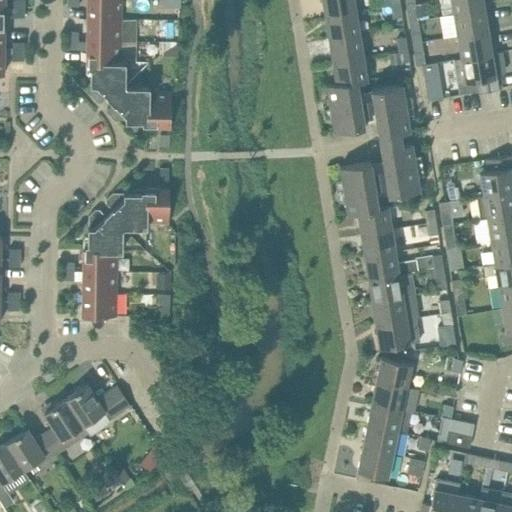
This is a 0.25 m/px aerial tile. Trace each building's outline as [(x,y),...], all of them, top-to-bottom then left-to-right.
[(121,19),(121,0),(86,0),(86,18),(121,19)] [(353,0),(321,0),(325,16),(355,11),(353,0)] [(417,19),(415,6),(415,5),(414,0),(405,0),(409,20),(417,19)] [(488,7),(486,0),(450,0),(453,13),(488,7)] [(424,3),(415,5),(415,6),(417,19),(426,17),(424,3)] [(402,16),(400,4),(391,5),(393,18),(402,16)] [(24,17),(24,8),(13,7),(13,17),(24,17)] [(491,30),(488,7),(453,13),(457,35),(491,30)] [(359,34),(355,11),(325,16),(328,39),(359,34)] [(120,41),(121,19),(86,18),(86,40),(120,41)] [(419,31),(417,19),(409,20),(411,33),(419,31)] [(67,30),(66,39),(78,40),(78,30),(67,30)] [(495,52),(491,30),(457,35),(460,58),(495,52)] [(363,56),(359,34),(328,39),(332,61),(363,56)] [(396,38),(398,50),(407,49),(405,36),(396,38)] [(78,49),(78,40),(66,39),(66,49),(78,49)] [(120,61),(120,41),(86,40),(85,63),(90,63),(90,62),(120,62),(120,61)] [(12,41),(12,51),(23,51),(24,42),(12,41)] [(162,52),(162,55),(177,56),(178,42),(162,52)] [(409,61),(407,49),(398,50),(400,63),(409,61)] [(23,60),(23,51),(12,51),(12,60),(23,60)] [(422,64),(425,64),(423,51),(414,53),(416,65),(422,64)] [(501,87),(495,52),(460,58),(464,81),(473,80),(475,91),(501,87)] [(367,80),(363,56),(332,61),(336,82),(336,84),(356,80),(357,81),(367,80)] [(125,61),(120,61),(120,62),(90,62),(90,63),(90,84),(91,84),(91,95),(97,102),(101,102),(107,96),(113,103),(107,108),(107,112),(113,119),(125,119),(125,120),(146,120),(147,120),(148,91),(149,91),(149,86),(125,86),(124,84),(125,61)] [(425,64),(422,64),(427,99),(443,97),(437,62),(425,64)] [(364,126),(361,106),(357,81),(356,80),(336,84),(336,82),(326,84),(333,131),(364,126)] [(371,89),(377,124),(379,136),(409,131),(402,84),(371,89)] [(169,126),(170,106),(170,91),(149,91),(148,91),(147,120),(146,120),(146,125),(169,126)] [(169,145),(169,134),(160,134),(160,145),(169,145)] [(419,190),(411,142),(381,147),(388,195),(419,190)] [(511,190),(511,155),(511,154),(486,158),(488,170),(479,171),(483,195),(511,190)] [(378,207),(377,206),(373,181),(370,161),(339,166),(347,214),(357,212),(357,211),(378,207)] [(159,179),(168,179),(169,168),(159,168),(159,179)] [(168,207),(168,187),(145,187),(145,192),(146,192),(145,222),(146,222),(168,222),(168,207)] [(511,190),(483,195),(487,218),(511,213),(511,190)] [(146,192),(145,192),(123,192),(112,192),(105,198),(105,202),(111,208),(104,214),(99,209),(95,209),(88,215),(88,226),(87,226),(87,247),(87,249),(117,249),(117,250),(122,251),(122,227),(123,226),(146,227),(146,222),(145,222),(146,192)] [(438,202),(440,215),(442,225),(451,224),(447,201),(438,202)] [(387,205),(377,206),(378,207),(357,211),(357,212),(360,234),(391,228),(387,205)] [(425,210),(427,223),(435,221),(433,209),(425,210)] [(511,213),(487,218),(490,240),(511,236),(511,213)] [(437,234),(435,221),(427,223),(429,235),(437,234)] [(455,246),(452,233),(451,224),(442,225),(446,247),(455,246)] [(395,251),(391,228),(360,234),(364,256),(395,251)] [(511,259),(511,236),(490,240),(494,263),(511,259)] [(460,245),(455,246),(446,247),(449,269),(464,267),(460,245)] [(116,271),(117,250),(117,249),(87,249),(87,247),(82,247),(82,270),(116,271)] [(9,248),(8,257),(20,257),(20,248),(9,248)] [(397,262),(395,251),(364,256),(368,278),(399,273),(411,271),(418,270),(416,259),(397,262)] [(441,254),(432,255),(416,258),(416,259),(418,270),(434,268),(443,266),(441,254)] [(20,266),(20,257),(8,257),(8,266),(20,266)] [(511,259),(494,263),(483,265),(485,276),(496,274),(498,285),(511,282),(511,259)] [(62,261),(62,270),(74,270),(74,261),(62,261)] [(445,279),(443,266),(434,268),(436,280),(445,279)] [(73,279),(74,270),(62,270),(62,279),(73,279)] [(116,292),(116,271),(82,270),(81,292),(116,292)] [(415,294),(411,271),(399,273),(368,278),(371,301),(402,296),(415,294)] [(451,280),(453,292),(462,291),(460,279),(451,280)] [(511,305),(511,282),(498,285),(501,308),(511,305)] [(8,291),(7,300),(19,300),(19,291),(8,291)] [(464,303),(462,291),(453,292),(455,305),(464,303)] [(116,315),(116,295),(116,292),(81,292),(81,314),(116,315)] [(158,303),(169,303),(169,293),(158,293),(158,303)] [(406,318),(402,296),(371,301),(375,323),(406,318)] [(439,300),(441,313),(450,311),(448,299),(439,300)] [(19,310),(19,300),(7,300),(7,309),(19,310)] [(511,305),(501,308),(505,330),(501,331),(503,343),(511,341),(511,305)] [(452,324),(450,311),(441,313),(443,325),(452,324)] [(416,317),(406,318),(375,323),(379,347),(420,340),(416,317)] [(411,362),(400,360),(380,356),(375,380),(406,386),(411,362)] [(462,359),(458,358),(454,358),(451,370),(460,372),(462,359)] [(419,389),(406,386),(375,380),(371,402),(401,408),(411,411),(414,411),(419,389)] [(87,383),(65,398),(83,425),(90,436),(112,422),(110,418),(119,412),(119,411),(130,404),(117,385),(97,398),(87,383)] [(83,425),(65,398),(43,412),(53,427),(43,433),(56,452),(66,446),(67,447),(76,441),(70,433),(83,425)] [(411,411),(401,408),(371,402),(366,424),(397,431),(407,433),(411,411)] [(444,404),(442,416),(450,417),(452,406),(444,404)] [(471,435),(474,422),(450,417),(442,416),(439,428),(448,430),(471,435)] [(392,453),(397,431),(366,424),(362,447),(392,453)] [(56,452),(43,433),(34,439),(27,427),(5,442),(23,469),(35,461),(39,466),(47,460),(46,459),(56,452)] [(469,446),(471,435),(448,430),(439,428),(437,440),(469,446)] [(427,450),(429,438),(430,437),(421,435),(418,448),(427,450)] [(23,469),(5,442),(0,445),(0,489),(4,487),(5,488),(13,483),(10,477),(23,469)] [(391,457),(392,453),(362,447),(355,478),(369,481),(371,473),(387,476),(391,457)] [(486,466),(488,457),(465,452),(463,461),(486,466)] [(508,470),(510,462),(488,457),(486,466),(508,470)] [(122,466),(114,471),(122,482),(129,477),(122,466)] [(452,511),(459,483),(435,478),(430,503),(422,502),(419,511),(452,511)] [(91,481),(83,486),(92,500),(100,495),(91,481)] [(476,511),(479,497),(457,493),(459,483),(452,511),(476,511)] [(4,487),(0,489),(0,501),(3,506),(13,500),(9,493),(5,488),(4,487)] [(499,511),(503,492),(481,488),(480,497),(479,497),(476,511),(499,511)] [(511,511),(511,494),(503,492),(499,511),(511,511)]
